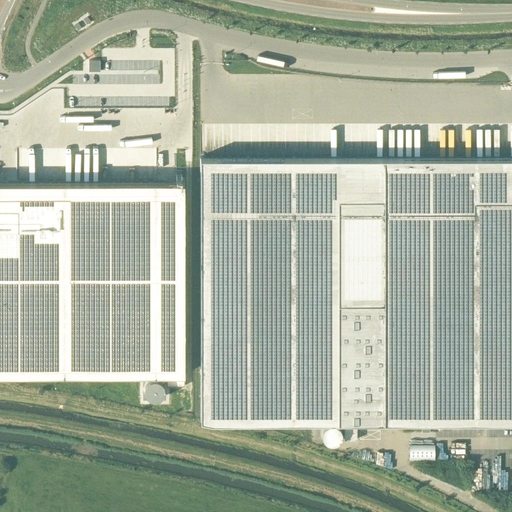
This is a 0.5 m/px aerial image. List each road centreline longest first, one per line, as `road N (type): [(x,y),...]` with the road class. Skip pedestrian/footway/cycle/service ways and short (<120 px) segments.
road 1 (unclassified): [(0,90),(20,86),(103,29),(134,21),(381,61),(511,58)]
road 2 (secondary): [(250,0),(374,18),(398,11)]
